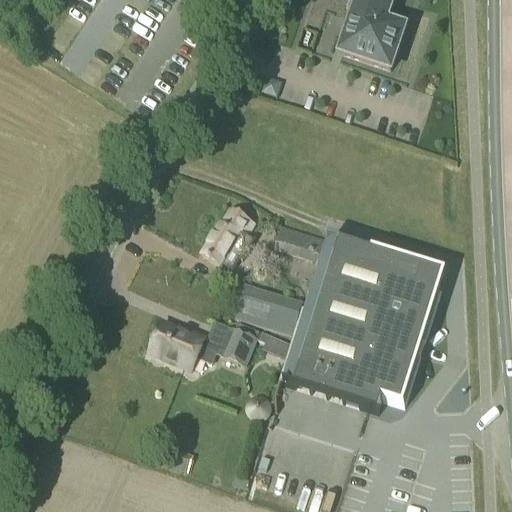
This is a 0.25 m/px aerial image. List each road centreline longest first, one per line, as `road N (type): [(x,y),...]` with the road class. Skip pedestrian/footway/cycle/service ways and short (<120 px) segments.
road 1 (tertiary): [(0,464),(94,278),(264,0)]
road 2 (primary): [(511,155),(511,26)]
